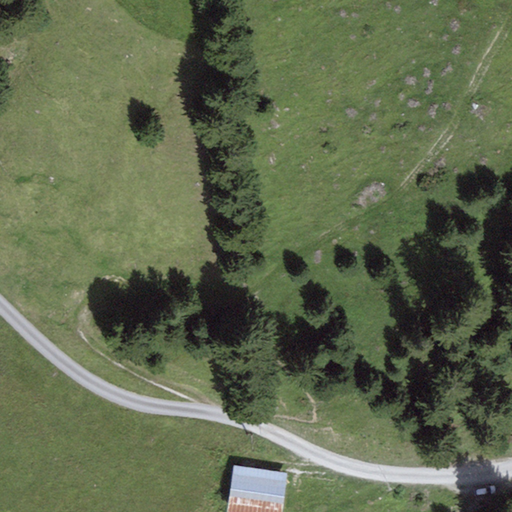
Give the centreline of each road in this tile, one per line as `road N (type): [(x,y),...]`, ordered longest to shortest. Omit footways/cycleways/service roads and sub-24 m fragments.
road 1 (track): [(211,411),(94,343),(85,317),(111,302),(243,297),(390,200),(450,131),(511,11)]
road 2 (track): [(0,303),(62,361),(132,401),(211,411),(352,466),(413,476),(511,465)]
